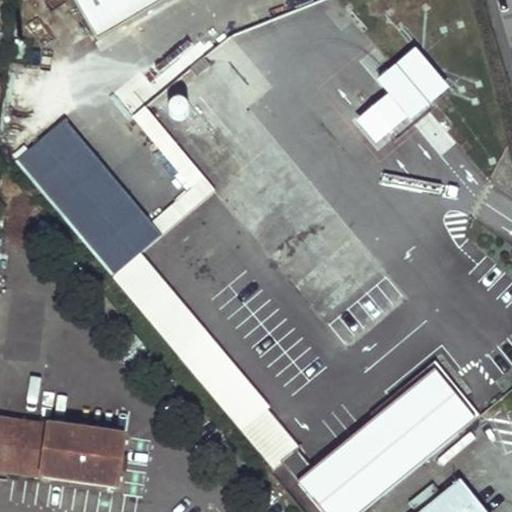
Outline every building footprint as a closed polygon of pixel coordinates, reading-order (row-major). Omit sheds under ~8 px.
[(71,0),(95,39),(160,0),(71,0)] [(409,119),(413,123),(451,90),(417,50),(379,83),(390,97),(409,119)] [(142,99),(158,87),(138,61),(122,73),(142,99)] [(409,119),(390,97),(359,123),(379,145),(409,119)] [(17,160),(113,275),(140,252),(144,249),(48,134),(17,160)] [(140,252),(113,275),(177,352),(204,329),(140,252)] [(36,359),(41,295),(8,293),(3,356),(36,359)] [(299,485),(323,511),(367,511),(477,417),(438,370),(299,485)] [(297,449),(299,448),(267,409),(242,430),(274,468),(282,461),(297,448),(297,449)] [(0,419),(0,470),(118,487),(124,438),(0,419)] [(491,511),(463,478),(422,511),(491,511)]
